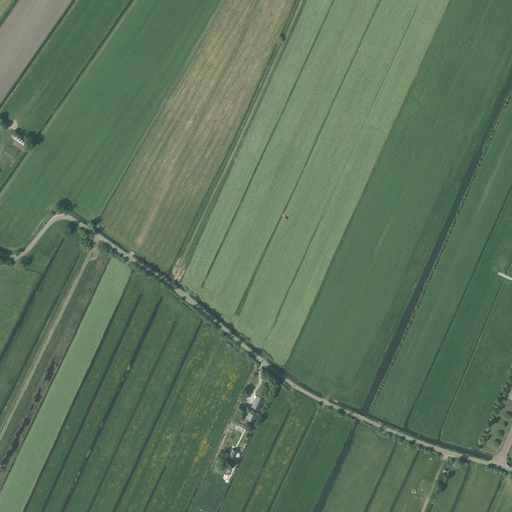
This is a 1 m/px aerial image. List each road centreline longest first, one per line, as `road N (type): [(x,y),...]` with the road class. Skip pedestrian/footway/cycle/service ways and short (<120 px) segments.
road 1 (unclassified): [(0,255),(18,255),(56,216),(69,217),(171,284),(295,386),(405,436),(511,470)]
road 2 (unknown): [(94,233),(0,430)]
